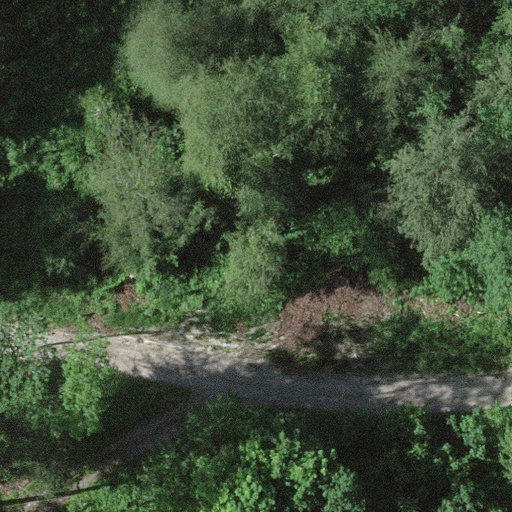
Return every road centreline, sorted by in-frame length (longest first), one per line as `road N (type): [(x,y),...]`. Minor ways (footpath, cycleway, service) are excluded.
road 1 (track): [(511,363),(301,383),(0,331)]
road 2 (track): [(22,511),(90,460),(160,424),(301,383)]
